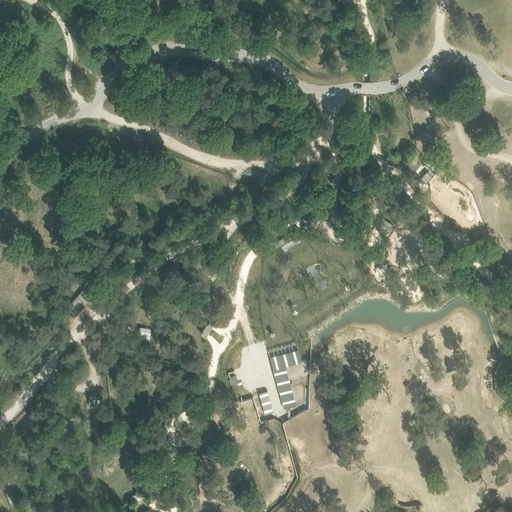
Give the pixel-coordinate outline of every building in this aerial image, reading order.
[(426,172),(420,179),(427,185),(433,178),(426,172)] [(281,245),(284,249),(301,238),(295,229),(293,230),(289,232),(278,240),(279,241),(280,243),(281,245)] [(128,245),(147,251),(150,240),(131,235),(128,245)] [(91,295),(82,288),(73,300),(65,309),(74,316),(91,295)] [(212,324),(213,323),(211,322),(209,321),(205,320),(200,330),(201,332),(203,334),(205,336),(208,331),(210,328),(212,324)] [(150,327),(139,325),(136,340),(147,342),(150,327)] [(300,349),(271,357),(285,407),(298,404),(293,387),(291,381),(287,365),(303,360),(300,349)] [(268,390),(260,393),(262,400),(263,404),(266,413),(274,411),(268,390)] [(106,393),(89,393),(88,404),(106,405),(106,393)] [(163,425),(166,430),(168,424),(171,417),(166,418),(163,425)] [(448,432),(461,435),(465,422),(452,419),(448,432)] [(135,502),(141,495),(136,491),(133,493),(131,496),(131,500),(135,502)] [(504,493),(475,498),(478,511),(506,507),(504,493)]
